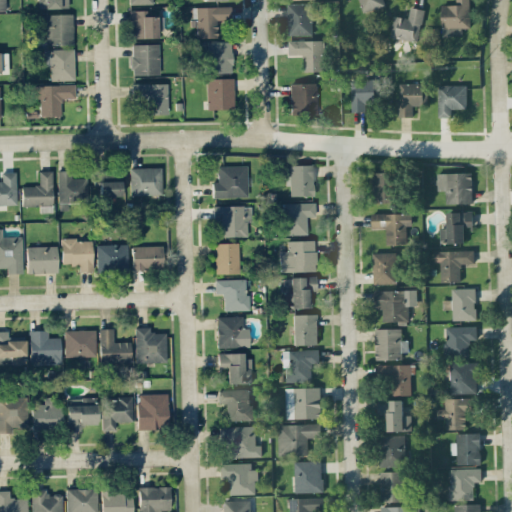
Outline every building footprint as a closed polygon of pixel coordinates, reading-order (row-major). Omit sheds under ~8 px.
[(38,0),(39,8),(68,7),(67,0),(38,0)] [(358,0),(363,12),(385,5),(383,0),(358,0)] [(441,5),(442,36),(460,36),(460,28),(470,27),(469,0),(456,0),(456,4),(441,5)] [(288,36),(312,35),(311,3),(287,3),(288,36)] [(217,37),(216,20),(230,20),(230,6),(191,6),(192,25),(196,25),(196,37),(217,37)] [(393,16),(390,37),(418,41),(423,9),(410,7),(408,18),(393,16)] [(133,38),(157,37),(156,11),(130,11),(130,24),(133,24),(133,38)] [(73,44),(72,13),(45,14),(46,44),(73,44)] [(325,39),(288,41),(289,54),(303,54),(304,71),(326,71),(325,39)] [(229,41),(205,42),(206,73),(230,72),(229,41)] [(158,43),(131,44),(132,75),(159,74),(158,43)] [(73,48),(44,49),(45,66),(50,66),(50,80),(74,79),(73,48)] [(232,77),(206,78),(206,109),(233,109),(232,77)] [(351,112),(365,111),(365,101),(380,101),(380,79),(351,79),(351,112)] [(167,82),(131,83),(131,97),(146,97),(146,114),(167,113),(167,82)] [(34,98),(39,98),(40,115),(61,115),(61,98),(75,97),(74,83),(33,85),(34,98)] [(290,113),(317,113),(316,83),(290,83),(290,113)] [(398,116),(412,117),(413,105),(426,106),(427,83),(399,83),(398,116)] [(438,85),(438,117),(453,116),(453,109),(467,108),(466,85),(438,85)] [(289,164),(289,195),(312,195),(313,164),(289,164)] [(217,181),(212,181),(212,197),(247,196),(246,165),(217,165),(217,181)] [(130,195),(161,194),(160,167),(129,167),(130,195)] [(21,185),(22,206),(39,205),(40,212),(52,212),(51,170),(38,170),(39,185),(21,185)] [(86,177),(70,178),(70,170),(57,170),(58,202),(86,201),(86,177)] [(0,180),(0,204),(16,204),(15,171),(1,172),(1,180),(0,180)] [(392,202),(393,172),(372,172),(371,192),(375,192),(375,202),(392,202)] [(472,172),(437,173),(437,190),(445,190),(446,204),(473,203),(472,172)] [(121,195),(120,173),(94,174),(94,186),(99,186),(99,195),(121,195)] [(306,216),(315,216),(314,202),(280,203),(281,234),(306,234),(306,216)] [(221,236),(247,235),(247,219),(251,219),(251,205),(212,206),(212,219),(220,219),(221,236)] [(472,211),(446,212),(446,228),(439,228),(440,243),(465,242),(464,226),(473,226),(472,211)] [(411,212),(371,213),(372,228),(385,227),(386,244),(407,244),(406,226),(412,226),(411,212)] [(22,272),(21,236),(2,236),(1,227),(0,227),(0,266),(6,267),(6,273),(22,272)] [(78,271),(93,270),(92,238),(61,239),(61,265),(78,264),(78,271)] [(280,271),(314,270),(313,239),(286,240),(287,250),(280,250),(280,271)] [(215,273),(238,273),(237,242),(214,243),(215,273)] [(96,244),(97,271),(127,269),(127,243),(96,244)] [(57,272),(56,245),(26,246),(26,272),(57,272)] [(132,269),(162,269),(162,245),(131,245),(132,269)] [(440,262),(441,281),(460,281),(460,264),(474,264),(474,250),(434,250),(434,262),(440,262)] [(396,253),(374,252),(373,283),(396,284),(396,253)] [(284,292),(284,307),(311,307),(311,290),(316,290),(316,275),(289,276),(290,292),(284,292)] [(214,279),(215,293),(223,292),(223,310),(248,309),(247,278),(214,279)] [(476,319),(475,288),(451,288),(451,300),(442,300),(442,310),(452,310),(452,320),(476,319)] [(373,290),(374,309),(382,309),(383,321),(408,321),(408,306),(417,305),(416,290),(373,290)] [(317,344),(316,313),(293,314),(294,345),(317,344)] [(241,315),(216,316),(217,347),(248,346),(248,327),(242,328),(241,315)] [(476,325),(444,326),(445,358),(469,357),(468,343),(476,343),(476,325)] [(135,362),(166,361),(165,332),(151,332),(151,326),(134,327),(135,362)] [(130,341),(113,342),(113,327),(99,328),(100,363),(130,362),(130,341)] [(401,328),(374,329),(375,360),(405,359),(405,341),(401,341),(401,328)] [(47,329),(28,330),(29,360),(43,360),(43,364),(60,363),(60,336),(47,337),(47,329)] [(64,356),(95,356),(95,329),(64,329),(64,356)] [(7,330),(0,330),(0,364),(25,363),(24,339),(7,339),(7,330)] [(284,350),(284,382),(311,381),(311,363),(318,363),(318,349),(284,350)] [(251,383),(251,358),(243,358),(243,352),(217,352),(217,368),(226,367),(226,384),(251,383)] [(450,394),(477,393),(476,362),(449,362),(450,394)] [(411,395),(410,363),(376,364),(376,381),(391,381),(392,395),(411,395)] [(320,387),(284,387),(285,418),(320,418),(320,387)] [(218,390),(218,403),(227,403),(227,421),(251,420),(250,389),(218,390)] [(167,393),(137,393),(138,428),(168,428),(167,393)] [(0,396),(0,431),(27,430),(26,396),(0,396)] [(30,403),(31,429),(61,428),(61,396),(43,397),(43,403),(30,403)] [(97,423),(96,396),(65,397),(66,430),(81,430),(80,424),(97,423)] [(101,398),(101,430),(115,429),(115,421),(133,420),(132,397),(101,398)] [(465,428),(465,410),(469,410),(469,398),(444,398),(445,409),(436,409),(437,419),(445,418),(445,429),(465,428)] [(377,415),(386,414),(386,431),(411,430),(411,415),(402,415),(402,400),(377,400),(377,415)] [(277,424),(278,455),(307,454),(307,438),(320,438),(319,423),(277,424)] [(261,445),(255,445),(254,425),(219,427),(220,457),(261,456),(261,445)] [(450,455),(456,454),(456,464),(480,463),(479,433),(455,433),(455,442),(450,442),(450,455)] [(404,435),(379,435),(379,466),(405,466),(404,435)] [(295,493),(322,492),(321,460),(294,461),(295,493)] [(229,494),(256,494),(256,469),(251,469),(251,463),(220,463),(220,477),(229,477),(229,494)] [(449,500),(473,499),(473,482),(481,481),(480,468),(448,469),(449,500)] [(380,472),(380,501),(404,501),(404,471),(380,472)] [(169,486),(138,486),(138,511),(159,511),(160,510),(170,509),(169,486)] [(61,511),(61,493),(46,494),(46,488),(31,488),(30,511),(61,511)] [(97,511),(97,488),(66,488),(65,511),(97,511)] [(0,489),(0,511),(26,511),(27,497),(9,497),(9,490),(0,489)] [(132,511),(133,492),(102,491),(101,511),(132,511)] [(288,511),(322,511),(322,497),(289,498),(288,511)] [(249,511),(249,500),(222,501),(222,511),(249,511)]
